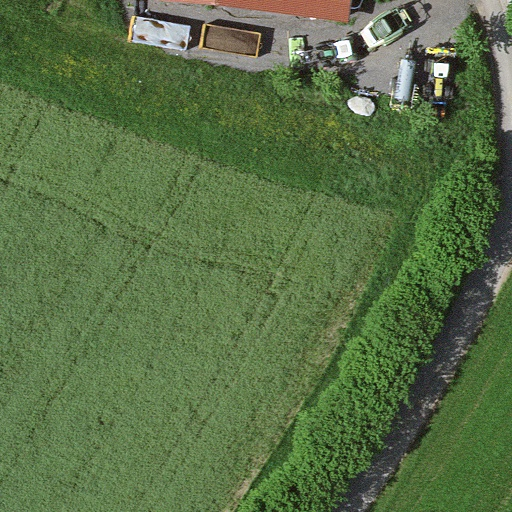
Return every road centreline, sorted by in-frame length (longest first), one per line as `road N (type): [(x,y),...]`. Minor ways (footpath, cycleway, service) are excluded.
road 1 (unclassified): [(352,511),(511,233)]
road 2 (track): [(486,0),(511,122)]
